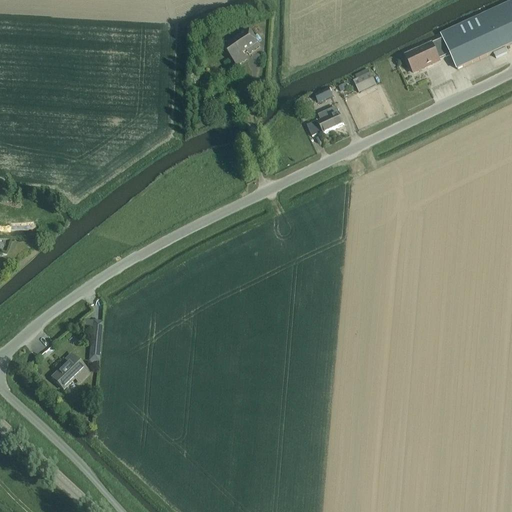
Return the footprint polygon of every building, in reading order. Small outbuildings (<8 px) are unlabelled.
[(511,1),(441,35),(458,71),(493,54),(495,59),(507,53),(505,48),(511,44),(511,1)] [(223,48),(237,66),(246,60),(242,54),(257,43),(248,30),(232,42),(223,48)] [(458,71),(441,35),(441,36),(442,39),(431,45),(431,44),(405,56),(413,73),(439,61),(438,60),(450,54),(458,71)] [(357,80),(353,82),(358,93),(375,85),(370,73),(370,74),(368,69),(355,76),(357,80)] [(344,85),(338,87),(340,92),(348,89),(348,88),(346,84),(344,85)] [(318,104),(333,97),(329,88),(314,95),(318,104)] [(324,134),(344,125),(336,108),(318,116),(320,120),(317,121),(323,132),(324,134)] [(317,121),(307,126),(312,137),(323,132),(317,121)] [(92,332),(89,362),(99,363),(103,323),(85,321),(84,331),(92,332)] [(65,391),(86,369),(71,355),(66,361),(68,363),(52,379),(65,391)]
